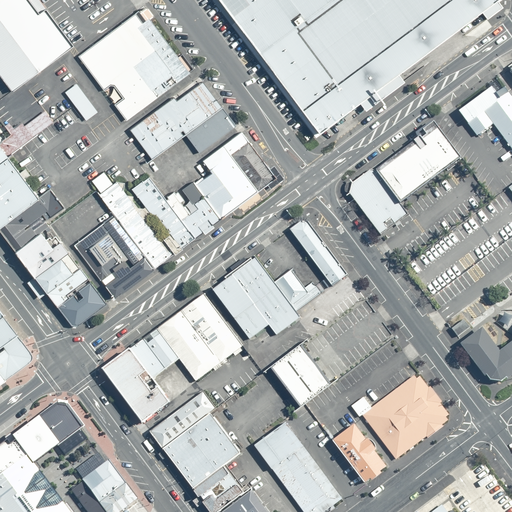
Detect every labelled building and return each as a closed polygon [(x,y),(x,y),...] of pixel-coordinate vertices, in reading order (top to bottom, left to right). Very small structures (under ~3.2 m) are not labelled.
[(0,0),(0,33),(37,5),(32,0),(0,0)] [(497,0),(216,0),(318,134),(497,0)] [(183,66),(136,4),(69,53),(116,116),(183,66)] [(66,43),(37,5),(0,33),(0,85),(3,90),(66,43)] [(511,59),(502,66),(511,79),(511,59)] [(225,120),(191,74),(122,125),(144,154),(176,129),(189,147),(225,120)] [(96,113),(75,84),(64,92),(85,121),(96,113)] [(511,105),(497,85),(490,90),(485,84),(450,110),(466,131),(483,118),(511,156),(511,105)] [(214,141),(249,187),(267,173),(233,127),(214,141)] [(449,154),(429,128),(372,171),(392,197),(449,154)] [(204,167),(229,202),(249,187),(214,141),(195,155),(204,167)] [(8,156),(0,161),(0,228),(40,199),(8,156)] [(398,208),(366,165),(339,186),(371,228),(398,208)] [(186,181),(211,215),(229,202),(204,167),(186,181)] [(118,187),(165,249),(186,234),(158,196),(139,172),(118,187)] [(118,187),(109,175),(88,190),(104,211),(144,265),(165,249),(118,187)] [(158,196),(186,234),(211,215),(186,181),(183,178),(158,196)] [(40,199),(0,228),(0,230),(15,250),(37,234),(31,226),(62,203),(52,190),(40,199)] [(105,294),(144,265),(104,211),(65,240),(105,294)] [(348,274),(308,220),(292,232),(332,285),(348,274)] [(37,234),(15,250),(54,303),(90,277),(50,224),(37,234)] [(256,258),(213,291),(250,339),(270,323),(279,334),(301,318),(256,258)] [(293,268),(276,281),(292,302),(309,289),(293,268)] [(111,305),(90,277),(54,303),(75,331),(111,305)] [(204,295),(158,329),(198,381),(243,346),(204,295)] [(471,326),(464,318),(452,328),(459,336),(471,326)] [(0,338),(8,332),(0,321),(0,338)] [(511,366),(511,335),(494,349),(476,326),(456,341),(488,384),(511,366)] [(131,351),(154,378),(181,359),(158,329),(131,351)] [(0,375),(26,356),(8,332),(0,338),(0,375)] [(294,343),(266,365),(296,403),(324,381),(294,343)] [(154,378),(131,351),(105,369),(145,422),(171,401),(154,378)] [(408,368),(354,411),(385,451),(430,416),(440,408),(408,368)] [(201,390),(149,429),(165,450),(214,412),(222,406),(211,391),(206,396),(201,390)] [(50,397),(33,410),(55,439),(77,422),(58,397),(50,397)] [(33,410),(5,430),(26,459),(55,439),(33,410)] [(165,450),(188,484),(217,462),(236,447),(214,412),(165,450)] [(280,421),(249,444),(299,511),(314,511),(336,496),(280,421)] [(349,423),(326,440),(358,483),(381,467),(349,423)] [(5,430),(0,433),(0,511),(65,511),(26,459),(23,455),(5,430)] [(120,511),(137,500),(109,460),(106,462),(99,453),(75,471),(83,481),(70,490),(86,511),(120,511)] [(208,511),(238,490),(217,462),(188,484),(208,511)] [(208,511),(268,511),(247,483),(238,490),(208,511)] [(442,511),(433,500),(417,511),(442,511)]
